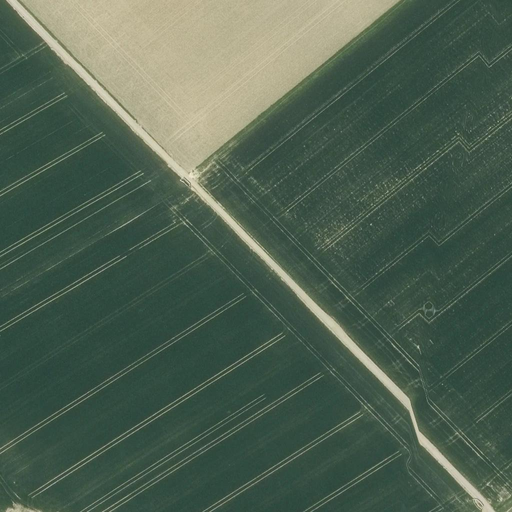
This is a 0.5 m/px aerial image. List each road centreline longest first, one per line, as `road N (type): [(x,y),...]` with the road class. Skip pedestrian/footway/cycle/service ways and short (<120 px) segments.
road 1 (track): [(490,511),(0,9)]
road 2 (track): [(186,201),(434,0)]
